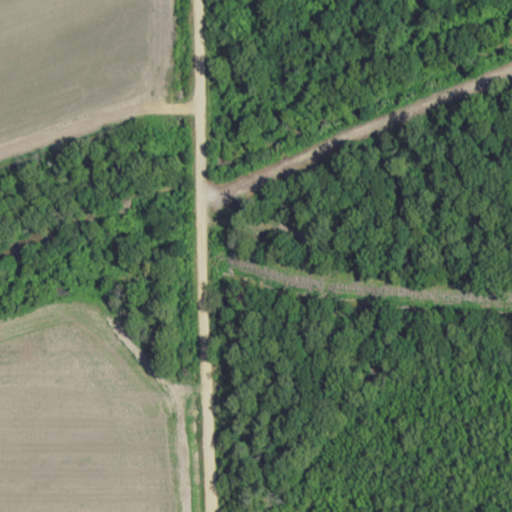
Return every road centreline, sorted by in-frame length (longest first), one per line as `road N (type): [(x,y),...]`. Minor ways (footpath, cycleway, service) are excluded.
road 1 (residential): [(214,511),(194,0)]
road 2 (track): [(0,168),(197,81)]
